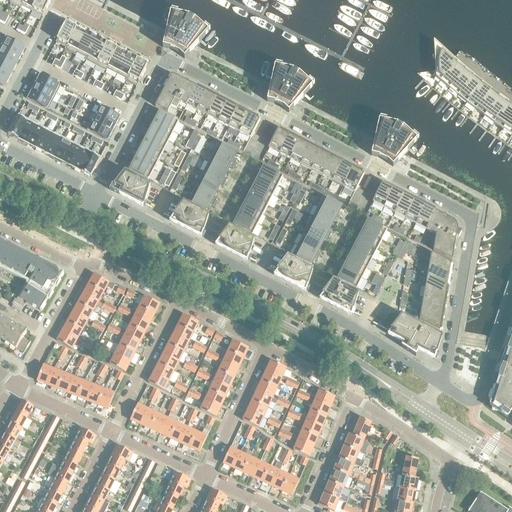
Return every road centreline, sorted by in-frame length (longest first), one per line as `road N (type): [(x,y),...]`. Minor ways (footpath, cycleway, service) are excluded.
road 1 (residential): [(96,192),(164,60),(471,215),(440,383)]
road 2 (residential): [(440,383),(96,192)]
road 3 (tertiary): [(366,369),(79,218)]
road 4 (residential): [(110,431),(179,302)]
road 5 (residential): [(205,476),(267,348)]
road 6 (residential): [(440,383),(478,397),(511,304)]
road 7 (residential): [(303,511),(355,396)]
